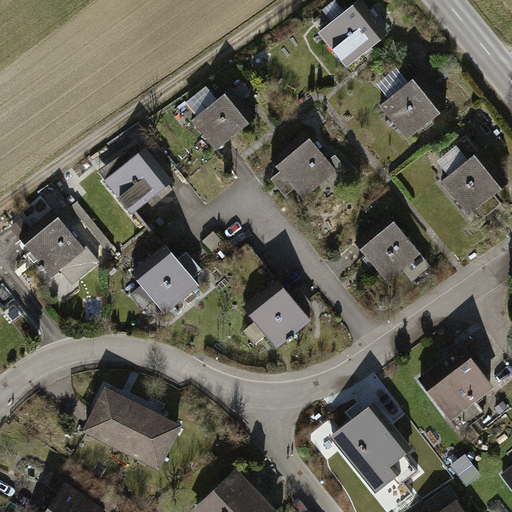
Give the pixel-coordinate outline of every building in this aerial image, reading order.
[(359,5),(326,32),(351,63),(384,36),(359,5)] [(420,77),(384,109),(411,139),(447,107),(420,77)] [(244,125),(224,100),(196,122),(217,147),(244,125)] [(312,138),(277,162),(298,193),(333,169),(312,138)] [(142,147),(109,179),(143,212),(175,180),(142,147)] [(479,153),(441,182),(468,216),(505,187),(479,153)] [(60,217),(27,243),(49,272),(82,246),(60,217)] [(391,220),(364,243),(394,277),(421,253),(391,220)] [(172,249),(140,276),(173,315),(205,288),(172,249)] [(295,278),(250,309),(274,343),(318,312),(295,278)] [(461,348),(422,377),(463,431),(486,414),(478,404),(484,399),(480,394),(490,386),(461,348)] [(117,397),(96,441),(173,478),(194,434),(117,397)] [(371,412),(335,439),(367,482),(403,456),(371,412)] [(511,465),(501,475),(511,488),(511,465)] [(274,511),(250,481),(211,511),(274,511)] [(64,483),(45,511),(105,511),(106,510),(64,483)]
